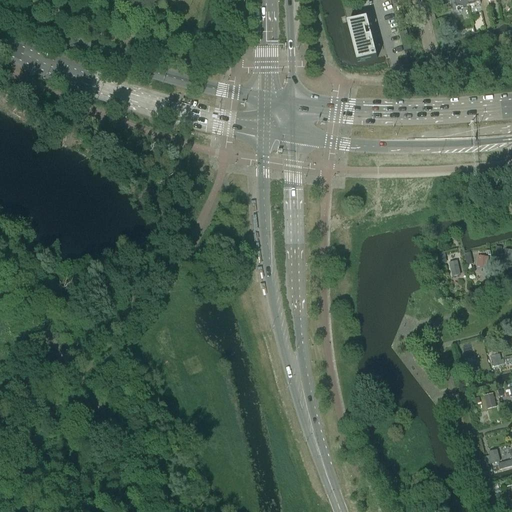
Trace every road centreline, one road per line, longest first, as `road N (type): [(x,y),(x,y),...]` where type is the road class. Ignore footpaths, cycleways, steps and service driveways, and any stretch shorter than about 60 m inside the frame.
road 1 (secondary): [(260,131),(272,288),(326,477)]
road 2 (secondary): [(326,477),(301,362),(292,137)]
road 3 (trunk): [(261,98),(131,64),(0,9)]
road 4 (trunk): [(0,42),(120,94),(260,131)]
road 5 (secondary): [(292,137),(404,148),(511,144)]
road 6 (secondary): [(511,106),(372,112),(292,104)]
